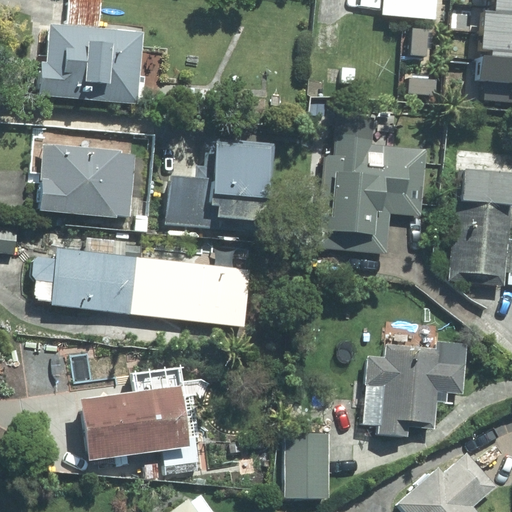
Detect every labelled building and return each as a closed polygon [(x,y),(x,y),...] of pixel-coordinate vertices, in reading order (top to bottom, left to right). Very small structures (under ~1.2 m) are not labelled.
[(383,0),(383,15),(437,19),(438,0),(383,0)] [(511,0),(475,0),(467,83),(511,86),(511,0)] [(139,104),(145,31),(50,23),(47,60),(42,60),(39,96),(139,104)] [(316,248),(388,255),(392,214),(422,217),(428,149),(373,144),(373,136),(376,136),(376,129),(373,122),(369,117),(363,113),(356,111),(349,111),(342,114),(337,119),(333,126),(332,133),(335,133),(333,156),(325,155),(316,248)] [(195,176),(171,174),(166,224),(265,233),(273,145),(208,139),(205,167),(196,166),(195,176)] [(39,210),(132,217),(137,150),(45,143),(39,210)] [(450,281),(511,286),(511,215),(511,209),(511,171),(459,167),(450,281)] [(0,228),(0,252),(16,254),(18,230),(0,228)] [(250,270),(58,247),(57,259),(38,257),(33,261),(32,274),(36,280),(54,282),(51,304),(243,326),(250,270)] [(380,434),(408,436),(409,427),(435,429),(438,393),(463,395),(466,363),(440,361),(442,348),(387,344),(386,356),(368,355),(366,385),(384,386),(380,434)] [(81,397),(89,459),(190,446),(182,385),(81,397)] [(284,498),(330,499),(331,433),(285,433),(284,498)] [(498,485),(467,451),(443,473),(438,467),(398,502),(406,511),(480,511),(475,506),(498,485)] [(200,511),(190,498),(169,511),(200,511)]
